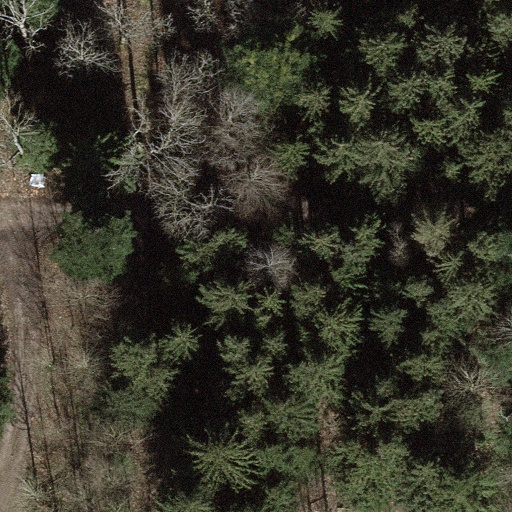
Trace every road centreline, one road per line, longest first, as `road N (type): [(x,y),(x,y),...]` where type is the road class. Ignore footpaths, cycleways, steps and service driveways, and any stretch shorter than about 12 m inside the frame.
road 1 (track): [(511,217),(10,214)]
road 2 (track): [(0,463),(38,380),(10,214)]
